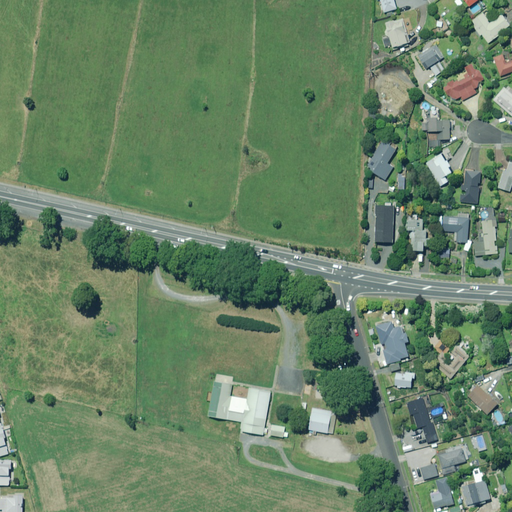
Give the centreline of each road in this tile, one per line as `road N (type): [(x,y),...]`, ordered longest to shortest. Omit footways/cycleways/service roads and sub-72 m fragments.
road 1 (secondary): [(342,275),(0,195)]
road 2 (residential): [(342,275),(406,511)]
road 3 (secondary): [(511,294),(342,275)]
